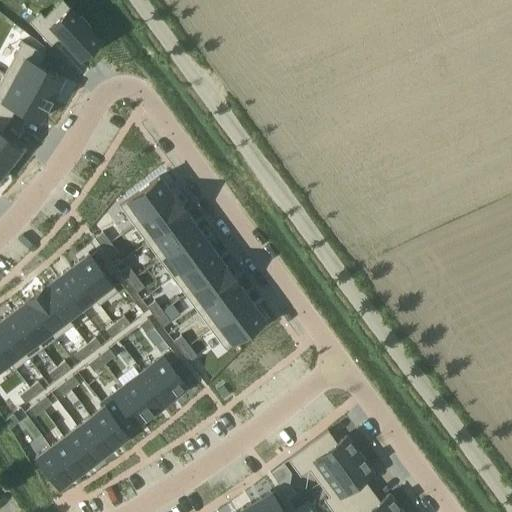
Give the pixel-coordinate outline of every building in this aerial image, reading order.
[(39,11),(29,21),(50,45),(60,36),(80,58),(99,40),(89,29),(91,28),(80,16),(78,18),(62,0),(61,0),(44,16),(39,11)] [(21,40),(4,73),(50,98),(62,77),(38,64),(44,53),(21,40)] [(4,73),(0,80),(0,114),(8,120),(15,107),(39,119),(50,98),(4,73)] [(0,114),(0,163),(5,167),(7,164),(9,165),(19,153),(17,152),(20,148),(0,131),(0,129),(8,120),(0,114)] [(159,176),(119,205),(133,225),(173,195),(172,195),(159,176)] [(173,195),(133,225),(146,242),(185,213),(186,214),(187,213),(173,194),(172,195),(173,195)] [(185,213),(146,242),(159,259),(198,230),(186,214),(185,213)] [(198,230),(159,259),(171,277),(211,248),(198,230)] [(102,231),(94,238),(102,248),(110,242),(102,231)] [(110,242),(102,248),(110,258),(118,252),(110,242)] [(211,248),(171,277),(184,294),(224,265),(223,264),(211,248)] [(87,252),(69,266),(95,300),(95,301),(98,304),(116,290),(87,252)] [(224,265),(184,294),(197,312),(237,282),(237,283),(238,283),(224,264),(223,264),(224,265)] [(69,266),(56,276),(79,306),(78,307),(81,311),(95,301),(95,300),(69,266)] [(128,266),(120,272),(128,282),(136,276),(128,266)] [(56,276),(44,285),(43,286),(66,317),(67,316),(78,307),(79,306),(56,276)] [(136,276),(128,282),(136,292),(144,286),(136,276)] [(237,282),(197,312),(210,329),(249,300),(237,283),(237,282)] [(43,284),(24,299),(25,300),(26,299),(54,337),(72,324),(67,316),(66,317),(43,286),(44,285),(43,284)] [(25,300),(12,309),(41,347),(54,337),(26,299),(25,300)] [(249,300),(210,329),(224,348),(264,319),(249,300)] [(154,301),(146,307),(154,317),(162,311),(154,301)] [(12,309),(0,318),(0,321),(28,358),(41,347),(12,309)] [(162,311),(154,317),(162,327),(170,321),(162,311)] [(123,315),(113,323),(119,331),(129,323),(123,315)] [(147,318),(139,324),(145,332),(152,326),(153,326),(147,318)] [(0,321),(0,348),(8,360),(8,361),(14,368),(28,358),(0,321)] [(113,323),(105,329),(111,337),(119,331),(113,323)] [(152,326),(145,332),(144,333),(154,345),(160,352),(168,346),(152,326)] [(180,335),(172,341),(180,351),(188,345),(180,335)] [(95,337),(86,343),(92,351),(101,345),(95,337)] [(86,343),(76,351),(82,359),(92,351),(86,343)] [(188,345),(180,351),(188,362),(196,356),(188,345)] [(0,348),(0,366),(8,361),(8,360),(0,348)] [(108,348),(97,356),(103,364),(114,355),(108,348)] [(97,356),(87,363),(93,371),(103,364),(97,356)] [(162,356),(141,372),(165,403),(186,387),(162,356)] [(64,360),(56,367),(62,375),(70,368),(64,360)] [(56,367),(48,373),(54,381),(62,375),(56,367)] [(141,372),(121,387),(145,419),(165,403),(141,372)] [(72,375),(63,381),(69,389),(78,383),(72,375)] [(37,381),(29,387),(35,395),(43,389),(37,381)] [(63,381),(56,387),(62,395),(69,389),(63,381)] [(29,387),(19,395),(25,403),(35,395),(29,387)] [(121,387),(101,403),(102,405),(124,434),(126,433),(145,419),(121,387)] [(45,395),(37,402),(43,410),(51,403),(45,395)] [(37,402),(29,408),(35,416),(43,410),(37,402)] [(102,405),(89,415),(112,445),(126,434),(126,433),(124,434),(102,405)] [(13,413),(4,419),(10,427),(19,421),(13,413)] [(89,415),(75,425),(99,455),(112,445),(89,415)] [(75,425),(62,435),(85,465),(99,455),(75,425)] [(327,430),(287,459),(299,475),(308,469),(318,482),(358,453),(345,435),(336,441),(327,430)] [(62,435),(49,445),(72,475),(85,465),(62,435)] [(49,445),(35,456),(58,487),(72,476),(49,445)] [(358,453),(318,482),(328,496),(323,500),(332,511),(338,511),(371,489),(363,478),(372,471),(358,453)] [(289,485),(281,490),(287,500),(295,494),(289,485)] [(371,489),(338,511),(400,511),(401,511),(388,493),(379,500),(371,489)] [(283,511),(270,490),(250,502),(256,511),(283,511)] [(256,511),(250,502),(236,510),(236,511),(256,511)]
